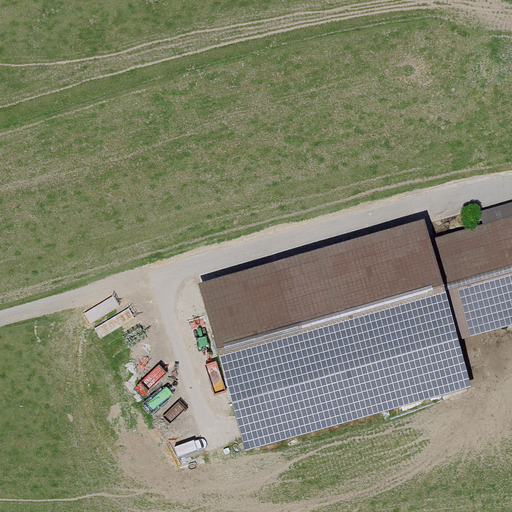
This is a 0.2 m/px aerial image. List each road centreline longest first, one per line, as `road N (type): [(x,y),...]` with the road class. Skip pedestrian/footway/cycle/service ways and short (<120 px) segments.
road 1 (track): [(157,275),(198,407),(228,425)]
road 2 (track): [(0,318),(157,275)]
